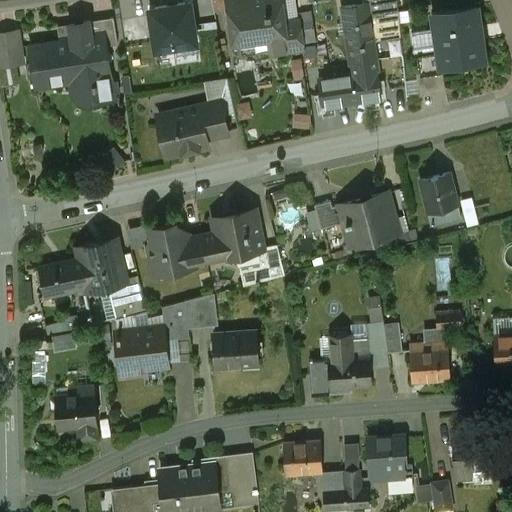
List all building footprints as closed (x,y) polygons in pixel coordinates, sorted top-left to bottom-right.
[(280,0),(227,0),(233,41),(284,34),(285,34),(284,23),(280,0)] [(366,0),(367,4),(370,18),(383,16),(386,38),(400,36),(397,8),(396,0),(366,0)] [(191,1),(150,8),(156,49),(198,43),(191,1)] [(367,4),(343,7),(351,62),(376,59),(370,18),(367,4)] [(476,6),(433,12),(438,48),(441,66),(442,66),(484,60),(481,39),(480,39),(476,8),(477,8),(476,6)] [(114,17),(88,21),(92,48),(106,46),(118,44),(114,17)] [(72,39),(79,79),(78,83),(78,87),(79,90),(81,93),(85,95),(89,95),(93,94),(96,92),(98,89),(99,85),(112,83),(106,46),(92,48),(88,21),(70,24),(72,39)] [(298,21),(284,23),(285,34),(284,34),(287,50),(302,48),(298,21)] [(18,31),(0,34),(0,63),(22,61),(18,31)] [(66,77),(79,79),(72,39),(30,46),(36,81),(66,77)] [(438,48),(414,51),(419,89),(445,86),(442,66),(441,66),(438,48)] [(316,55),(304,57),(306,73),(318,71),(316,55)] [(376,59),(351,62),(353,74),(319,79),(323,106),(335,104),(336,112),(347,110),(346,102),(381,97),(377,72),(378,72),(376,59)] [(227,78),(206,81),(211,103),(221,101),(224,115),(235,113),(227,78)] [(211,103),(174,111),(175,116),(158,120),(166,155),(209,146),(207,137),(228,132),(224,115),(221,101),(211,103)] [(450,173),(420,181),(431,225),(461,218),(450,173)] [(331,201),(314,205),(321,229),(344,222),(350,245),(399,232),(388,192),(332,207),(331,201)] [(256,209),(212,218),(215,232),(202,235),(207,260),(238,254),(244,285),(270,278),(263,247),(256,209)] [(173,224),(150,229),(153,244),(149,245),(152,259),(176,275),(181,268),(195,265),(195,262),(190,237),(189,234),(173,224)] [(202,235),(190,237),(195,262),(207,260),(202,235)] [(81,258),(77,289),(78,294),(109,287),(127,282),(126,277),(117,237),(78,246),(81,258)] [(277,244),(263,247),(270,278),(285,274),(277,244)] [(46,296),(77,289),(81,258),(40,267),(46,296)] [(127,282),(109,287),(116,318),(147,310),(138,275),(126,277),(127,282)] [(210,294),(186,300),(189,328),(214,325),(210,294)] [(186,300),(163,306),(165,326),(163,326),(165,339),(190,337),(189,328),(186,300)] [(460,310),(436,312),(437,328),(461,326),(460,310)] [(384,322),(369,324),(373,349),(387,348),(388,347),(384,325),(384,322)] [(398,323),(384,325),(388,347),(387,348),(388,352),(402,351),(398,323)] [(163,326),(116,332),(121,367),(136,365),(142,370),(151,369),(154,365),(167,363),(165,339),(163,326)] [(80,343),(77,330),(56,334),(59,347),(80,343)] [(257,330),(213,333),(215,366),(259,363),(257,330)] [(352,333),(331,335),(332,357),(331,358),(330,359),(310,360),(312,394),(344,392),(344,384),(349,384),(350,386),(371,385),(369,348),(353,349),(352,333)] [(511,335),(496,336),(498,367),(511,366),(511,335)] [(448,347),(411,350),(413,381),(450,379),(448,347)] [(94,384),(70,386),(70,394),(56,395),(59,427),(78,425),(80,439),(98,437),(97,424),(97,423),(94,384)] [(404,434),(367,436),(370,468),(370,477),(412,474),(412,463),(406,463),(404,434)] [(490,436),(453,439),(456,479),(473,478),(472,469),(493,468),(490,436)] [(321,439),(283,442),(286,473),(323,471),(321,439)] [(363,441),(348,442),(350,463),(364,463),(363,441)] [(253,453),(226,456),(227,463),(228,476),(229,482),(234,481),(236,492),(256,489),(257,501),(249,502),(249,503),(259,502),(253,453)] [(215,463),(195,466),(194,462),(193,462),(193,464),(160,468),(162,482),(164,501),(165,511),(179,511),(220,507),(218,490),(215,464),(215,463)] [(227,463),(215,464),(218,490),(223,489),(221,477),(228,476),(227,463)] [(360,469),(345,470),(346,489),(346,490),(361,488),(360,469)] [(448,480),(432,482),(437,511),(453,509),(448,480)] [(162,482),(116,488),(119,511),(155,511),(154,502),(164,501),(162,482)] [(361,488),(346,490),(347,508),(369,506),(368,488),(361,488)] [(346,489),(323,491),(325,509),(347,508),(346,490),(346,489)]
